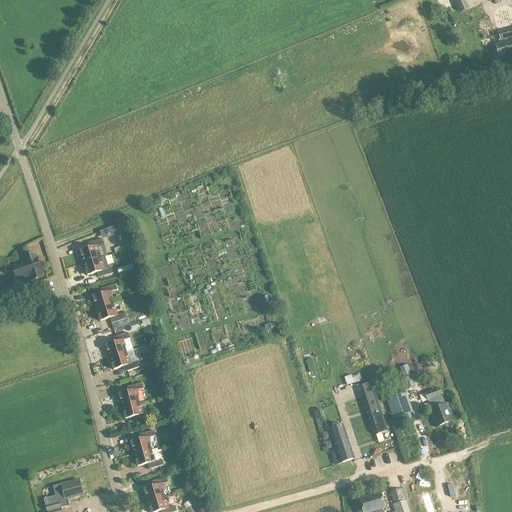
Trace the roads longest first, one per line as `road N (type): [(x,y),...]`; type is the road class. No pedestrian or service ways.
road 1 (unclassified): [(123,511),(0,93)]
road 2 (track): [(117,0),(22,160)]
road 3 (residential): [(245,511),(422,462)]
